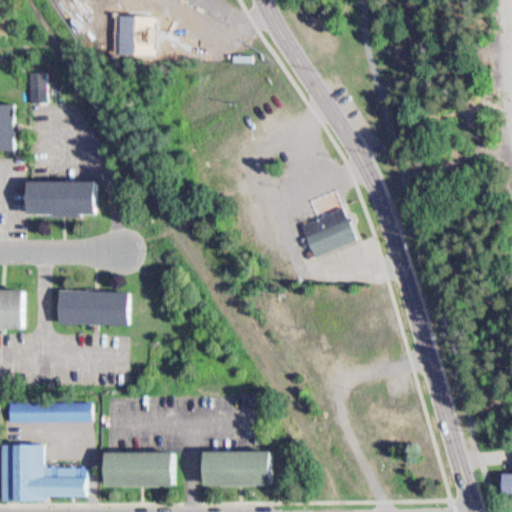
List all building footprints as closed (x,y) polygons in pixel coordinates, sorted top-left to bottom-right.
[(0,104),(0,149),(19,150),(20,105),(0,104)] [(32,181),(32,213),(105,213),(105,181),(32,181)] [(306,223),(310,233),(305,236),(310,247),(315,245),(320,257),(365,237),(351,204),(306,223)] [(63,288),(63,320),(135,321),(135,290),(63,288)] [(0,289),(0,330),(8,330),(8,324),(31,324),(31,289),(0,289)] [(13,401),(13,417),(96,417),(96,401),(13,401)] [(9,447),(48,447),(48,464),(91,464),(91,497),(8,497),(9,447)] [(210,448),(210,479),(285,480),(286,449),(210,448)] [(113,449),(113,480),(188,481),(189,450),(113,449)]
